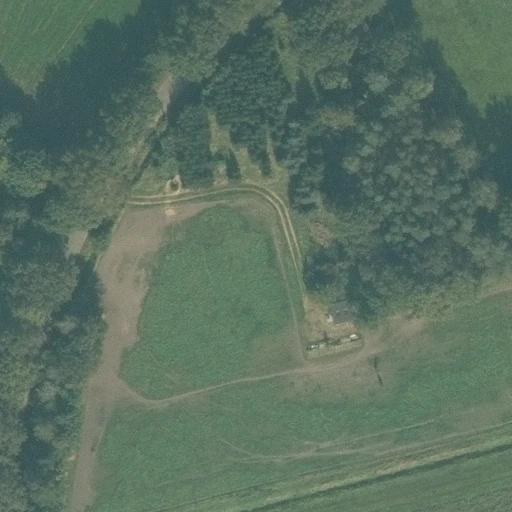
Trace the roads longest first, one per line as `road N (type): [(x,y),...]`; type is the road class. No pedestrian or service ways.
road 1 (unclassified): [(0,509),(12,422),(48,297),(98,190),(156,101),(261,0)]
road 2 (track): [(374,0),(480,192),(511,213)]
